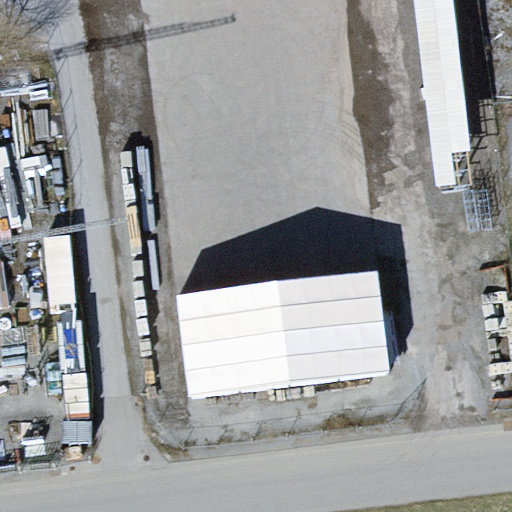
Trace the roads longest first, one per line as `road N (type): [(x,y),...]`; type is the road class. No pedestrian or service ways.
road 1 (unknown): [(171,502),(107,0)]
road 2 (tertiary): [(511,463),(91,511)]
